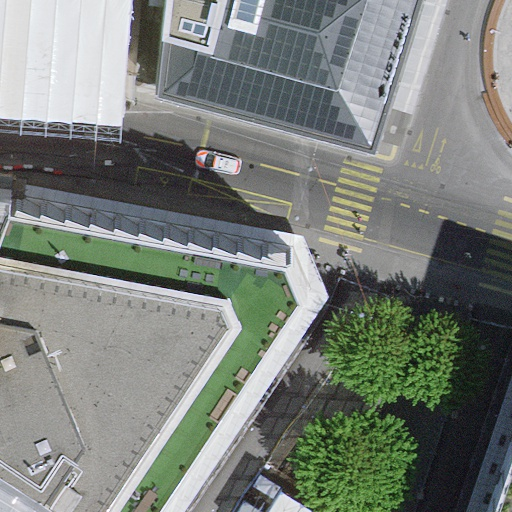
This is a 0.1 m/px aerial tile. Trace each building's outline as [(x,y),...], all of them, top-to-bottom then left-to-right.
[(0,0),(0,64),(104,74),(113,0),(0,0)] [(170,0),(161,80),(288,113),(377,135),(406,40),(419,0),(170,0)] [(0,511),(122,511),(0,440),(0,262),(23,201),(0,198),(0,511)] [(175,230),(23,201),(0,262),(0,440),(122,511),(161,511),(269,360),(321,290),(309,256),(175,230)] [(342,511),(257,469),(234,511),(342,511)]
